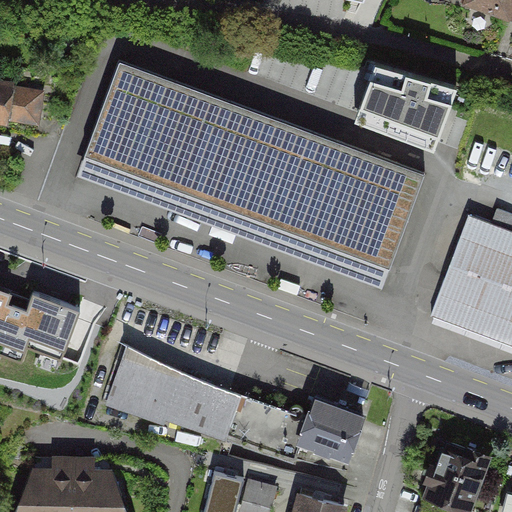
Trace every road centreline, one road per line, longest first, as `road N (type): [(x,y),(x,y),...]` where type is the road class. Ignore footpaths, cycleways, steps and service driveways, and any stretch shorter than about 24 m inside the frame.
road 1 (unknown): [(451,154),(420,124),(125,22),(41,230)]
road 2 (tertiary): [(418,374),(0,214)]
road 3 (residential): [(77,0),(359,31),(511,76)]
road 4 (unknown): [(392,365),(420,236),(451,154),(511,177)]
road 5 (residential): [(380,511),(418,374)]
